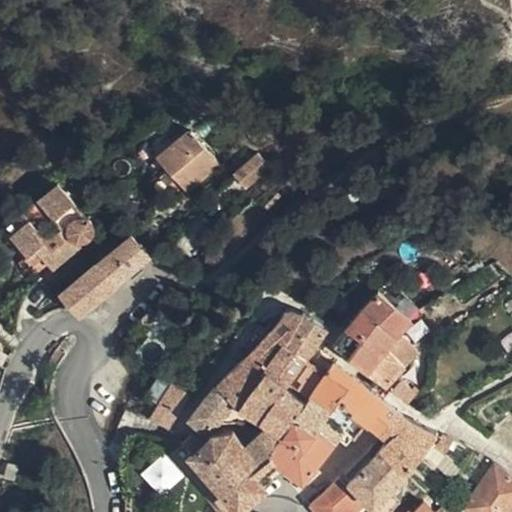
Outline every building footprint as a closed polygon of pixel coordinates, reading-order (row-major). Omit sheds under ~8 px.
[(202,139),(186,151),(189,153),(220,179),(228,172),(202,139)] [(189,153),(186,151),(169,164),(177,177),(172,181),(182,194),(189,203),(220,179),(189,153)] [(245,185),(257,200),(283,180),(272,164),(245,185)] [(169,205),(182,194),(172,181),(159,190),(169,205)] [(65,186),(11,229),(34,260),(43,253),(59,272),(86,249),(92,248),(95,248),(101,246),(104,243),(105,241),(106,237),(106,232),(104,227),(100,223),(95,221),(65,186)] [(135,277),(153,263),(138,244),(121,257),(135,277)] [(118,292),(135,277),(121,257),(102,271),(118,292)] [(87,319),(118,292),(102,271),(67,299),(87,319)] [(398,340),(411,327),(381,299),(366,315),(397,342),(398,340)] [(366,315),(349,338),(364,349),(370,342),(385,356),(397,342),(366,315)] [(238,372),(221,390),(243,408),(269,382),(285,396),(314,357),(289,340),(302,318),(300,317),(289,318),(281,326),(271,340),(261,332),(243,355),(248,360),(238,372)] [(289,340),(314,357),(329,338),(302,318),(289,340)] [(154,319),(140,335),(154,347),(169,331),(154,319)] [(385,391),(393,399),(401,388),(394,381),(402,372),(385,356),(370,342),(364,349),(349,338),(337,354),(385,391)] [(402,372),(416,357),(398,340),(397,342),(385,356),(402,372)] [(285,396),(280,402),(299,417),(304,410),(335,371),(339,374),(341,370),(321,355),(318,360),(314,357),(285,396)] [(335,371),(304,410),(343,439),(352,446),(361,432),(365,426),(378,437),(380,439),(384,435),(399,418),(339,374),(335,371)] [(107,372),(93,400),(105,406),(123,415),(137,387),(107,372)] [(250,433),(253,439),(259,429),(280,402),(285,396),(269,382),(243,408),(250,413),(240,425),(244,427),(246,428),(250,433)] [(393,399),(408,411),(417,402),(401,388),(393,399)] [(229,427),(240,425),(250,413),(243,408),(221,390),(193,425),(202,435),(213,429),(229,427)] [(174,391),(153,423),(161,427),(170,434),(191,405),(174,391)] [(280,402),(259,429),(278,444),(293,425),(299,417),(280,402)] [(299,417),(293,425),(332,453),(336,448),(343,439),(304,410),(299,417)] [(402,420),(399,418),(384,435),(385,438),(387,439),(416,465),(418,462),(437,440),(415,430),(402,420)] [(472,418),(463,424),(474,432),(480,424),(472,418)] [(225,511),(246,511),(272,490),(270,487),(264,479),(268,476),(273,471),(275,470),(304,490),(332,453),(293,425),(278,444),(259,429),(253,439),(250,445),(246,451),(236,437),(222,440),(203,447),(198,441),(190,448),(179,457),(225,511)] [(343,439),(336,448),(346,455),(352,446),(343,439)] [(416,465),(387,439),(374,452),(404,480),(416,465)] [(443,443),(437,440),(418,462),(423,466),(434,454),(443,443)] [(451,447),(443,443),(434,454),(441,459),(451,447)] [(160,496),(184,475),(163,452),(140,474),(160,496)] [(404,480),(374,452),(344,482),(372,511),(395,511),(397,510),(386,499),(404,480)] [(23,456),(12,453),(8,469),(19,472),(23,456)] [(264,479),(270,487),(275,483),(280,478),(273,471),(268,476),(264,479)] [(511,511),(511,484),(497,474),(469,511),(511,511)] [(360,511),(339,487),(312,511),(360,511)]
